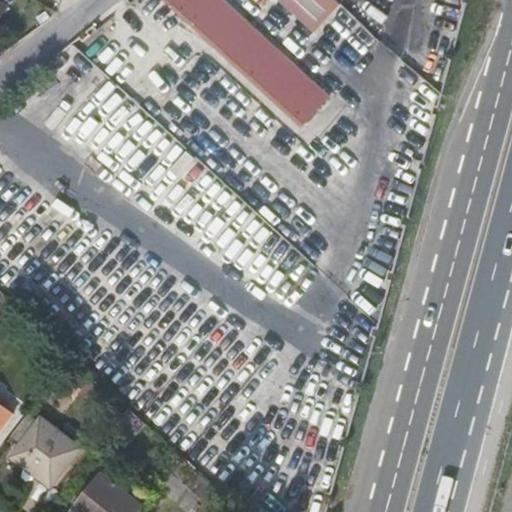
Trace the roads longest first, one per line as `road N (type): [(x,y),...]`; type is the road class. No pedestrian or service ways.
road 1 (trunk): [(500,87),(365,511)]
road 2 (trunk): [(500,87),(384,511)]
road 3 (trunk): [(432,511),(511,219)]
road 4 (residential): [(102,0),(0,84)]
